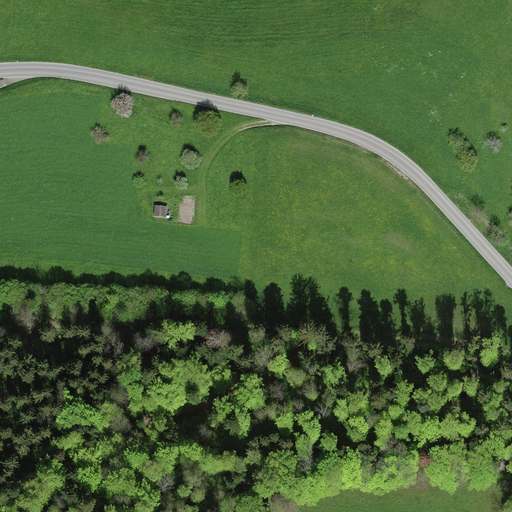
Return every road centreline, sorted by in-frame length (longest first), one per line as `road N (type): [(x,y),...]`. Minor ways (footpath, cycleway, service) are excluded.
road 1 (tertiary): [(0,71),(55,70),(350,134),(416,174),(511,279)]
road 2 (track): [(511,361),(342,337),(269,337),(0,373)]
